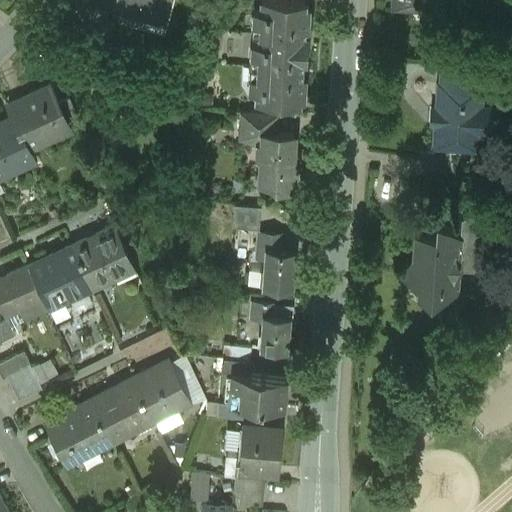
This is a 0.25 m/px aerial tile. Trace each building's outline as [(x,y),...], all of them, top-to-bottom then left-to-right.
[(168,0),(132,0),(147,4),(144,12),(164,17),(168,0)] [(251,0),(252,3),(259,3),(258,23),(251,23),(250,30),(305,33),(307,33),(307,21),(301,20),(302,8),(306,8),(306,0),(251,0)] [(256,57),(300,57),(301,41),(305,41),(305,33),(250,30),(250,36),(257,36),(256,57)] [(479,43),(441,40),(440,64),(478,66),(479,43)] [(300,57),(256,57),(249,57),(249,69),(256,69),(255,80),(299,82),(299,78),(303,79),(304,57),(300,57)] [(440,64),(438,64),(434,123),(475,126),(476,110),(486,111),(488,87),(478,86),(479,67),(478,66),(440,64)] [(50,68),(7,88),(13,99),(28,131),(40,125),(38,120),(50,115),(48,110),(64,103),(66,102),(58,85),(50,68)] [(81,106),(69,80),(58,85),(66,102),(64,103),(68,112),(81,106)] [(276,93),(240,91),(239,111),(275,113),(276,93)] [(13,99),(0,105),(0,148),(10,144),(14,152),(33,143),(28,131),(13,99)] [(275,113),(239,111),(239,112),(262,114),(262,122),(257,125),(257,134),(261,138),(259,161),(272,162),(276,166),(288,167),(294,161),(295,149),(291,145),(293,114),(275,113)] [(461,216),(459,218),(457,238),(461,246),(469,246),(489,218),(511,207),(511,183),(509,178),(463,200),(461,216)] [(260,188),(232,186),(231,204),(258,206),(260,188)] [(456,255),(461,246),(457,238),(459,218),(437,204),(436,217),(415,215),(413,237),(402,255),(436,277),(456,268),(456,255)] [(115,207),(72,227),(89,265),(91,269),(116,258),(114,252),(132,244),(115,207)] [(280,213),(257,211),(256,227),(265,228),(279,229),(280,213)] [(72,227),(28,247),(42,278),(43,279),(58,272),(61,278),(89,265),(72,227)] [(279,229),(265,228),(262,265),(291,268),(294,230),(279,229)] [(28,247),(0,259),(0,285),(5,296),(42,278),(28,247)] [(271,282),(251,280),(249,297),(262,298),(262,293),(270,294),(271,282)] [(270,294),(262,293),(262,298),(260,326),(286,329),(289,296),(270,294)] [(8,301),(0,304),(0,323),(15,316),(8,301)] [(251,326),(223,324),(222,337),(249,340),(251,326)] [(23,332),(0,342),(0,354),(2,359),(6,357),(6,356),(29,344),(23,332)] [(222,337),(220,350),(232,352),(232,350),(250,352),(251,340),(222,337)] [(168,340),(133,358),(155,401),(190,383),(168,340)] [(29,344),(6,356),(6,357),(12,368),(36,357),(29,344)] [(250,352),(232,350),(232,352),(230,382),(242,383),(281,386),(284,356),(250,352)] [(36,357),(12,368),(18,381),(42,369),(36,357)] [(133,358),(90,380),(112,422),(112,423),(113,422),(110,417),(133,405),(135,409),(155,401),(133,358)] [(90,380),(47,401),(55,415),(51,417),(65,446),(112,422),(90,380)] [(218,381),(207,380),(206,390),(217,391),(218,381)] [(230,382),(218,381),(217,391),(217,394),(241,396),(242,383),(230,382)] [(280,410),(240,407),(237,443),(253,444),(276,446),(280,410)] [(253,444),(237,443),(236,454),(251,456),(253,444)] [(204,452),(191,451),(190,478),(203,478),(204,452)] [(263,458),(235,456),(233,471),(239,471),(238,482),(260,484),(263,458)] [(0,511),(19,511),(0,475),(0,511)] [(232,484),(201,482),(199,511),(230,511),(231,505),(232,484)] [(281,511),(282,503),(255,502),(254,506),(253,511),(281,511)]
